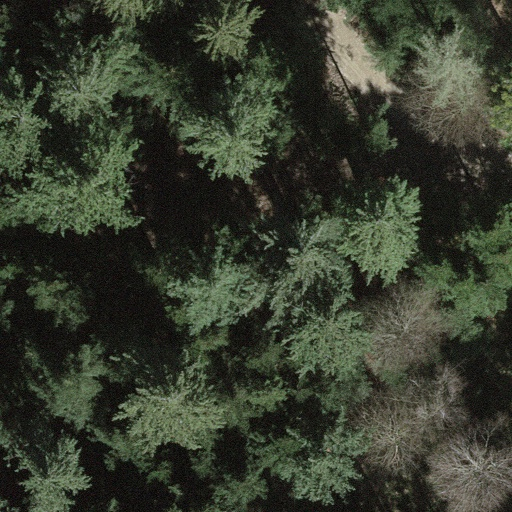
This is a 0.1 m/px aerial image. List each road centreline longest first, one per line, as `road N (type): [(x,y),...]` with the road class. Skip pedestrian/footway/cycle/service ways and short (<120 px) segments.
road 1 (track): [(505,134),(0,241)]
road 2 (track): [(511,141),(376,0)]
